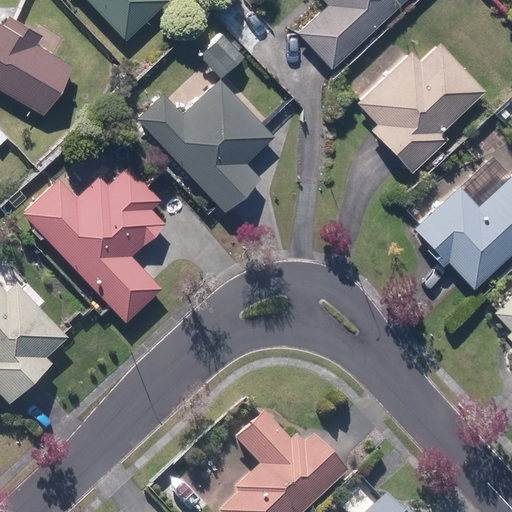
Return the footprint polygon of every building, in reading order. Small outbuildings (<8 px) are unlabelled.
[(90,0),(123,36),(162,0),(90,0)] [(310,44),(330,65),(398,0),(325,0),(295,29),(310,44)] [(200,18),(210,28),(221,19),(211,8),(200,18)] [(0,87),(42,112),(71,62),(35,41),(42,30),(8,11),(1,21),(0,20),(0,87)] [(183,36),(195,49),(210,34),(198,22),(183,36)] [(199,50),(219,73),(242,52),(222,29),(199,50)] [(389,147),(409,169),(446,135),(440,128),(484,87),(439,39),(419,57),(410,47),(379,75),(375,71),(368,79),(371,83),(354,98),(374,120),(369,125),(389,147)] [(152,88),(165,75),(156,66),(144,79),(152,88)] [(135,114),(223,208),(243,189),(259,174),(245,159),(273,133),(218,74),(180,110),(161,89),(135,114)] [(455,266),(472,285),(489,270),(496,279),(511,263),(511,258),(507,253),(511,247),(511,163),(503,154),(498,160),(489,151),(413,223),(429,240),(425,245),(441,261),(446,256),(455,266)] [(21,209),(124,318),(160,283),(142,264),(130,252),(163,220),(149,205),(159,196),(127,161),(106,181),(97,172),(85,183),(84,175),(80,172),(73,171),(68,174),(65,179),(66,183),(58,174),(21,209)] [(0,284),(0,394),(7,403),(27,384),(50,363),(44,357),(67,336),(15,282),(6,290),(4,289),(0,284)] [(511,289),(492,308),(510,327),(505,331),(511,339),(511,289)] [(216,509),(218,511),(299,511),(346,468),(329,450),(311,431),(303,440),(295,431),(289,436),(262,408),(233,435),(257,461),(231,486),(236,490),(216,509)] [(412,511),(409,508),(405,511),(384,490),(360,511),(412,511)]
